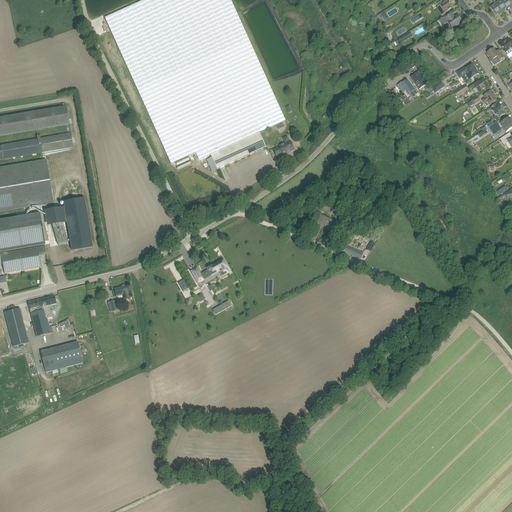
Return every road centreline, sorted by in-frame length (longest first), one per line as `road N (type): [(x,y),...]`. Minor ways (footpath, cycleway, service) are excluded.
road 1 (unclassified): [(239,210),(299,169),(397,59),(426,46),(450,64),(476,49)]
road 2 (unclassified): [(511,354),(459,304),(239,210)]
road 3 (track): [(318,511),(284,444),(445,298)]
road 4 (track): [(81,0),(192,236)]
road 5 (unclassified): [(0,301),(134,268),(239,210)]
